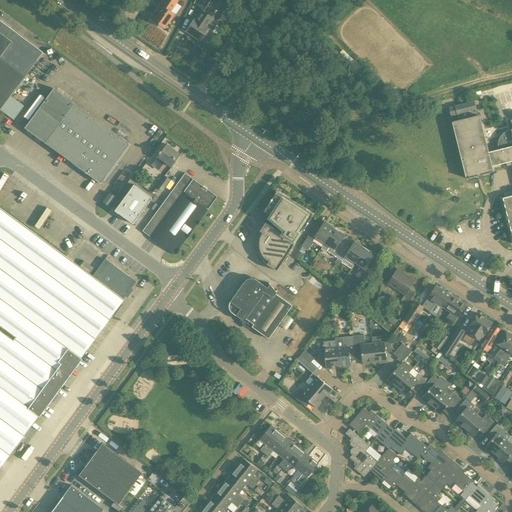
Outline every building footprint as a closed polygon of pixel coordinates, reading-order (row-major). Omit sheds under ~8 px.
[(165,0),(157,13),(158,14),(153,20),(164,28),(169,21),(169,22),(175,15),(170,11),(178,0),(165,0)] [(219,20),(226,23),(236,3),(229,0),(222,0),(227,3),(219,20)] [(211,21),(212,19),(204,13),(202,12),(196,21),(194,19),(186,31),(200,41),(207,30),(211,33),(211,34),(212,34),(217,24),(216,24),(211,21)] [(0,110),(42,53),(14,31),(16,29),(11,25),(9,28),(0,20),(0,111),(1,110),(0,110)] [(351,64),(340,53),(336,57),(348,68),(351,64)] [(74,103),(53,88),(25,129),(43,142),(43,141),(102,183),(130,144),(74,103)] [(14,120),(24,106),(11,96),(1,111),(14,120)] [(491,166),(503,163),(510,162),(511,161),(511,195),(502,198),(511,237),(511,119),(509,120),(511,129),(508,131),(504,133),(501,137),(498,141),(498,145),(498,150),(488,153),(478,115),(477,116),(475,107),(474,101),(449,108),(449,110),(451,116),(457,114),(459,120),(453,122),(467,179),(492,172),(491,166)] [(156,159),(170,169),(181,155),(166,144),(156,159)] [(185,173),(142,231),(175,255),(217,197),(185,173)] [(171,181),(165,176),(156,188),(162,193),(171,181)] [(117,212),(133,224),(152,198),(134,185),(117,208),(119,209),(117,212)] [(287,227),(283,234),(293,241),(298,234),(300,235),(314,214),(277,191),(264,211),(287,227)] [(103,203),(108,207),(115,197),(110,193),(103,203)] [(82,359),(80,358),(123,300),(92,277),(0,209),(0,466),(37,416),(39,417),(51,401),(52,402),(57,395),(56,394),(82,359)] [(315,237),(325,243),(325,244),(335,229),(324,222),(318,231),(313,228),(307,238),(312,241),(315,237)] [(293,241),(283,234),(265,223),(260,231),(262,233),(261,234),(260,236),(260,237),(259,239),(259,241),(259,242),(259,243),(259,244),(259,246),(259,247),(259,248),(259,250),(260,252),(261,254),(261,255),(263,257),(264,259),(265,260),(266,261),(268,262),(267,264),(277,271),(295,242),(293,241)] [(327,251),(337,258),(344,248),(338,244),(345,235),(335,229),(325,244),(325,243),(321,249),(326,253),(327,251)] [(348,251),(344,248),(337,258),(342,261),(345,256),(355,263),(365,248),(355,241),(348,251)] [(365,248),(355,263),(360,266),(357,271),(367,277),(373,267),(368,264),(375,254),(365,248)] [(136,282),(105,259),(92,277),(123,300),(136,282)] [(90,274),(93,269),(84,262),(80,267),(90,274)] [(313,263),(308,269),(323,279),(327,272),(313,263)] [(414,293),(408,289),(414,280),(397,269),(389,281),(396,286),(395,288),(405,294),(400,301),(406,305),(414,293)] [(244,282),(230,302),(229,305),(229,308),(230,311),(232,313),(244,321),(244,325),(249,328),(252,327),(269,339),(292,306),(276,294),(277,292),(269,283),(266,287),(255,279),(254,279),(252,278),(250,278),(248,279),(247,279),(246,280),(245,281),(244,282)] [(435,302),(443,307),(450,295),(436,286),(424,303),(432,308),(435,302)] [(465,305),(450,295),(443,307),(450,312),(446,318),(454,322),(457,317),(458,317),(465,305)] [(409,322),(410,323),(421,308),(414,303),(404,319),(405,319),(403,322),(407,325),(409,322)] [(471,325),(466,332),(462,339),(471,344),(475,338),(480,341),(484,334),(485,334),(492,323),(484,317),(478,313),(470,325),(471,325)] [(389,321),(394,325),(397,320),(393,316),(389,321)] [(483,349),(487,351),(500,330),(493,325),(475,354),(479,356),(483,349)] [(465,332),(458,327),(449,340),(449,339),(440,352),(449,358),(465,332)] [(493,358),(499,362),(511,340),(511,335),(505,331),(497,344),(502,347),(499,352),(498,351),(493,358)] [(433,346),(441,351),(449,339),(449,338),(442,333),(433,346)] [(365,345),(364,335),(353,336),(356,356),(362,356),(363,365),(370,365),(370,362),(375,362),(373,344),(365,345)] [(336,348),(338,366),(343,365),(343,368),(351,367),(350,357),(356,356),(353,336),(335,338),(336,348)] [(511,340),(499,362),(504,365),(509,358),(508,358),(511,353),(511,340)] [(391,342),(373,344),(375,362),(379,361),(380,364),(387,363),(385,349),(391,348),(391,342)] [(394,384),(397,387),(409,374),(404,369),(408,364),(404,361),(412,351),(403,344),(394,354),(398,358),(397,360),(401,364),(387,381),(392,386),(394,384)] [(338,366),(336,348),(318,350),(319,356),(325,356),(326,369),(334,369),(333,366),(338,366)] [(431,364),(434,359),(417,348),(414,352),(431,364)] [(305,351),(301,355),(310,363),(314,358),(305,351)] [(448,369),(453,364),(442,354),(437,359),(448,369)] [(314,381),(310,386),(323,398),(326,394),(328,396),(333,390),(313,373),(317,369),(310,363),(301,355),(297,360),(313,374),(310,377),(314,381)] [(466,375),(470,379),(477,369),(472,366),(466,375)] [(413,369),(409,374),(397,387),(401,390),(400,392),(405,397),(414,386),(419,390),(427,381),(413,369)] [(378,382),(383,372),(378,370),(373,380),(378,382)] [(481,388),(483,386),(489,377),(483,374),(476,385),(481,388)] [(490,375),(489,377),(483,386),(489,390),(496,379),(490,375)] [(429,402),(432,405),(447,388),(450,384),(441,376),(437,380),(433,376),(425,386),(430,390),(422,399),(427,403),(429,402)] [(320,402),(323,398),(310,386),(305,392),(300,388),(293,396),(302,404),(306,400),(317,409),(322,403),(320,402)] [(476,386),(472,391),(476,394),(480,390),(476,386)] [(511,394),(511,392),(506,389),(502,386),(494,398),(505,405),(511,394)] [(466,396),(470,391),(465,387),(461,391),(466,396)] [(460,400),(452,393),(447,388),(432,405),(436,408),(435,410),(440,414),(448,405),(453,409),(460,400)] [(465,428),(476,416),(470,411),(474,406),(466,399),(458,408),(463,412),(455,422),(460,426),(462,425),(465,428)] [(375,438),(382,444),(395,429),(394,430),(370,410),(369,412),(363,408),(348,425),(358,433),(366,425),(378,435),(375,438)] [(511,415),(507,410),(503,414),(509,419),(511,415)] [(485,415),(481,420),(476,416),(465,428),(469,431),(468,433),(473,437),(481,428),(486,432),(494,422),(485,415)] [(490,452),(492,450),(496,454),(506,442),(501,437),(504,432),(496,425),(489,434),(493,438),(485,448),(490,452)] [(260,450),(264,454),(281,434),(271,426),(260,439),(265,444),(260,450)] [(382,444),(388,449),(389,450),(390,450),(392,447),(401,455),(407,448),(418,458),(430,444),(429,444),(426,446),(410,433),(406,438),(395,429),(382,444)] [(279,455),(290,441),(281,434),(264,454),(269,457),(274,451),(279,455)] [(354,469),(364,477),(378,461),(366,451),(370,446),(357,435),(350,445),(353,448),(351,451),(351,454),(352,455),(350,458),(357,465),(354,469)] [(283,469),(299,449),(290,441),(279,455),(284,459),(279,465),(283,469)] [(511,446),(511,447),(506,442),(496,454),(500,457),(498,459),(503,464),(511,453),(511,446)] [(142,473),(102,443),(97,451),(94,449),(82,466),(84,467),(79,475),(118,505),(142,473)] [(426,476),(434,483),(453,461),(440,450),(439,452),(430,444),(418,458),(421,455),(431,464),(428,468),(431,470),(426,476)] [(297,470),(309,456),(299,449),(283,469),(287,472),(292,466),(297,470)] [(389,450),(388,449),(378,461),(364,477),(365,478),(370,471),(382,482),(384,480),(393,488),(402,477),(392,469),(395,465),(392,462),(397,456),(390,450),(389,450)] [(309,456),(297,470),(302,474),(297,481),(302,484),(318,464),(309,456)] [(244,459),(237,469),(256,485),(259,481),(253,475),(257,470),(244,459)] [(463,473),(465,471),(453,461),(434,483),(443,490),(447,485),(450,487),(454,483),(464,492),(472,483),(473,481),(463,473)] [(229,478),(242,489),(246,483),(253,489),(256,485),(237,469),(229,478)] [(405,493),(404,495),(415,505),(434,483),(426,476),(421,481),(418,479),(415,483),(404,474),(402,477),(393,488),(396,485),(405,493)] [(249,504),(238,494),(242,489),(229,478),(221,488),(241,504),(246,508),(249,504)] [(290,482),(285,488),(293,495),(298,489),(290,482)] [(438,495),(443,490),(434,483),(415,505),(423,511),(446,511),(448,511),(447,511),(438,502),(441,498),(438,495)] [(477,485),(476,487),(472,483),(464,492),(460,496),(466,501),(469,496),(481,506),(476,511),(492,511),(498,506),(492,501),(494,499),(477,485)] [(71,485),(56,505),(65,511),(101,511),(104,509),(71,485)] [(261,496),(264,492),(258,487),(255,491),(261,496)] [(241,504),(221,488),(214,497),(227,507),(231,502),(238,508),(241,504)] [(276,493),(271,489),(267,493),(272,497),(276,493)] [(278,496),(275,500),(289,511),(298,511),(303,507),(290,496),(285,502),(278,496)] [(171,511),(175,508),(161,497),(160,498),(158,497),(152,503),(154,505),(151,509),(142,502),(133,511),(171,511)] [(222,511),(227,507),(214,497),(206,506),(213,511),(222,511)] [(272,505),(278,510),(276,511),(289,511),(275,500),(272,505)] [(113,502),(111,506),(118,511),(122,508),(113,502)]
